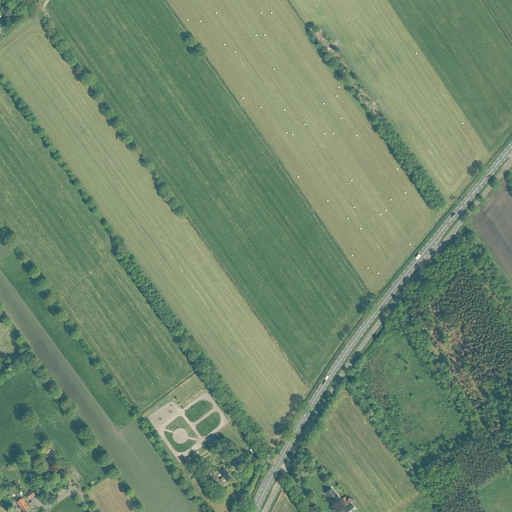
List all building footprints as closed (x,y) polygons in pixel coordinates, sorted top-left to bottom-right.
[(212,446),(217,442),(212,435),(207,440),(212,446)] [(45,445),(45,444),(41,446),(46,454),(50,451),(46,444),(45,445)] [(52,475),(60,470),(55,462),(56,462),(53,457),(50,459),(46,462),(44,464),(52,475)] [(212,476),(215,474),(210,467),(205,471),(207,475),(210,473),(212,476)] [(232,479),(237,476),(233,467),(227,470),(232,479)] [(231,479),(228,475),(229,474),(224,468),(219,472),(223,478),(220,480),(223,484),(227,481),(227,482),(231,479)] [(332,502),(338,497),(331,489),(325,494),(332,502)] [(25,496),(29,501),(35,496),(32,491),(25,496)] [(23,511),(29,508),(23,498),(16,502),(23,511)] [(347,501),(344,498),(341,500),(346,506),(353,501),(350,498),(347,501)]
